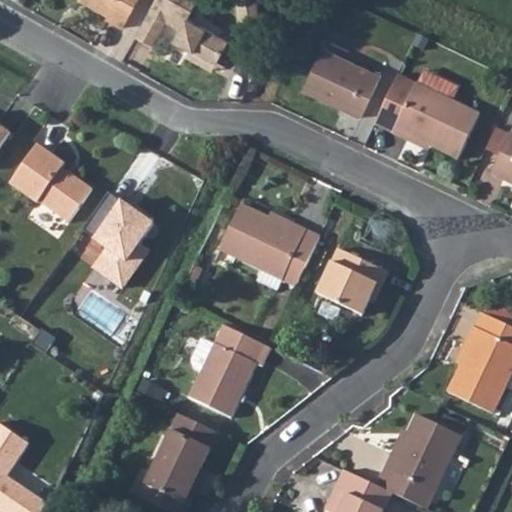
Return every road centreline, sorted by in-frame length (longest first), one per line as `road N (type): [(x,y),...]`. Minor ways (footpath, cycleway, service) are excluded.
road 1 (residential): [(460,218),(271,123),(176,115),(0,15)]
road 2 (residential): [(460,218),(409,344),(266,461),(241,511)]
